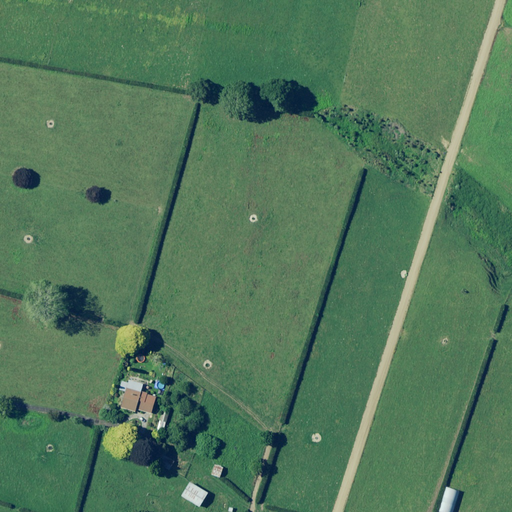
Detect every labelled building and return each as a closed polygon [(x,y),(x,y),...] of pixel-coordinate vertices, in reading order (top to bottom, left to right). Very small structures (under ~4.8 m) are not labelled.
[(143,384),(129,380),(128,384),(122,382),(120,390),(126,391),(122,408),(136,412),(136,410),(152,414),(157,396),(141,392),(143,384)] [(170,409),(163,407),(155,434),(163,436),(170,409)] [(216,444),(198,439),(194,452),(212,458),(216,444)] [(164,456),(160,464),(171,469),(175,461),(164,456)] [(224,468),(215,464),(211,474),(220,478),(224,468)] [(208,493),(190,482),(181,496),(200,507),(208,493)] [(452,511),(459,491),(447,488),(439,511),(440,511),(452,511)]
